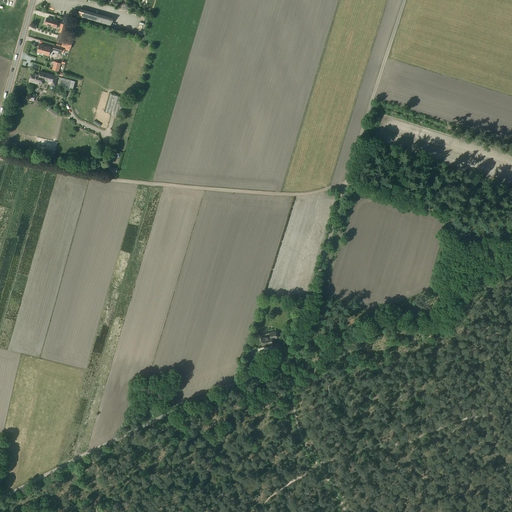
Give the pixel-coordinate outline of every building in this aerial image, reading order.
[(71,11),(73,0),(63,0),(61,9),(71,11)] [(102,15),(81,9),(78,17),(99,23),(102,15)] [(45,20),(45,22),(46,23),(45,23),(48,24),(48,27),(52,28),(53,26),(56,27),(57,22),(55,21),(56,20),(55,20),(55,19),(47,17),(47,18),(46,20),(45,20)] [(66,48),(73,50),(74,44),(65,42),(64,47),(57,46),(55,51),(65,53),(66,48)] [(40,43),(38,51),(45,53),(44,54),(49,55),(51,46),(40,43)] [(54,61),(52,69),(58,71),(61,63),(54,61)] [(31,74),(29,81),(41,85),(42,83),(43,80),(49,81),(48,83),(55,85),(72,90),(74,81),(40,71),(38,75),(37,75),(36,75),(31,74)] [(111,94),(106,112),(121,116),(126,98),(111,94)] [(277,338),(275,331),(269,333),(270,336),(261,339),(263,347),(273,344),(272,339),(277,338)] [(248,348),(245,364),(251,365),(254,349),(248,348)]
